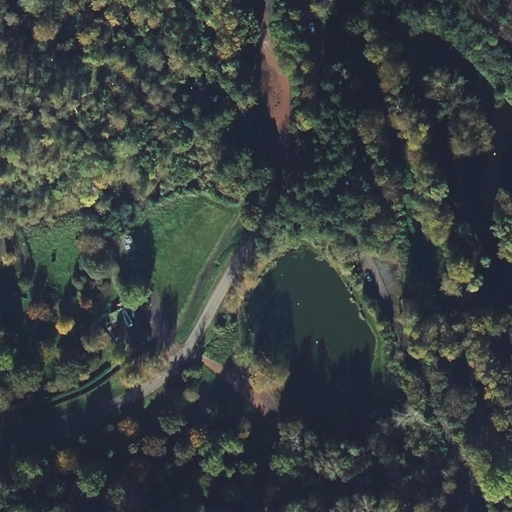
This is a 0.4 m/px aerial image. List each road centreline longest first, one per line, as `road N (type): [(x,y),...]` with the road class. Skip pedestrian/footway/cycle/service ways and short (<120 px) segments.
road 1 (unclassified): [(0,449),(127,404),(191,347),(239,259),(310,163),(321,72),(302,0)]
road 2 (track): [(491,511),(394,318),(382,274),(332,213),(295,190)]
road 3 (track): [(287,440),(265,406),(191,347)]
